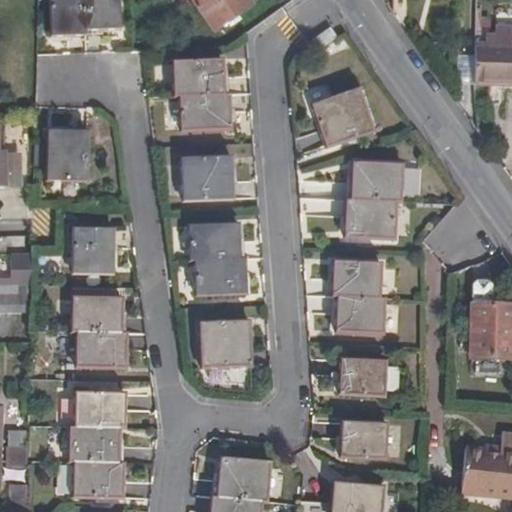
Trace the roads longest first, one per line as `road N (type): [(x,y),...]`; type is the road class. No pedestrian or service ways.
road 1 (residential): [(183,428),(265,428),(293,418),(268,63),(283,33),(334,0)]
road 2 (residential): [(55,91),(136,93),(183,428)]
road 3 (unknown): [(497,202),(445,280),(443,477)]
road 4 (tertiary): [(345,0),(511,222)]
